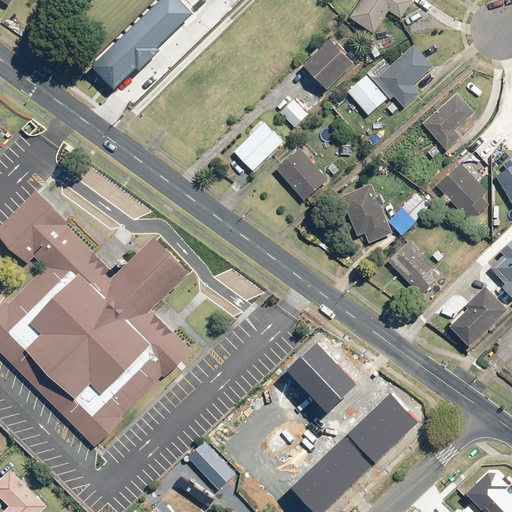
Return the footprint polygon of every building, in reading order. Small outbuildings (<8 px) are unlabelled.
[(184,0),(161,0),(96,65),(118,87),(139,66),(143,70),(164,49),(161,47),(196,12),(184,0)] [(307,0),(304,0),(298,6),(308,16),(316,9),(307,0)] [(359,0),(348,19),(374,35),(389,12),(400,20),(412,3),(406,0),(359,0)] [(300,64),(322,89),(350,64),(328,39),(300,64)] [(379,78),(389,89),(404,106),(418,94),(411,86),(433,67),(414,46),(379,78)] [(243,47),(220,70),(243,94),(253,84),(259,90),(291,59),(285,53),(275,63),(261,48),(253,57),(243,47)] [(218,80),(203,63),(167,98),(182,114),(218,80)] [(363,78),(348,94),(368,114),(384,99),(363,78)] [(461,138),(455,131),(474,115),(455,94),(421,124),(440,145),(445,151),(461,138)] [(292,99),(277,115),(292,129),(307,113),(292,99)] [(254,170),(282,143),(264,124),(235,151),(254,170)] [(300,148),(275,169),(301,199),(325,178),(300,148)] [(462,168),(440,188),(471,222),(493,202),(462,168)] [(511,168),(496,177),(509,202),(511,200),(511,168)] [(388,231),(370,186),(344,197),(362,241),(388,231)] [(120,270),(41,189),(0,228),(0,231),(30,262),(39,254),(49,266),(0,313),(0,342),(98,443),(196,348),(156,307),(193,271),(157,235),(120,270)] [(416,193),(400,207),(414,222),(430,208),(416,193)] [(410,242),(388,263),(420,296),(442,276),(410,242)] [(502,287),(511,298),(511,297),(511,249),(494,267),(508,282),(502,287)] [(447,329),(466,348),(504,312),(486,292),(447,329)] [(317,343),(288,371),(328,412),(357,384),(317,343)] [(391,394),(291,488),(314,511),(322,511),(418,422),(391,394)] [(231,418),(215,432),(225,442),(240,429),(231,418)] [(207,445),(195,456),(222,484),(234,472),(207,445)] [(0,483),(0,492),(12,505),(4,511),(41,511),(50,504),(15,469),(0,483)] [(497,473),(477,493),(495,511),(511,511),(511,493),(506,487),(508,484),(497,473)] [(174,511),(165,502),(154,511),(174,511)]
